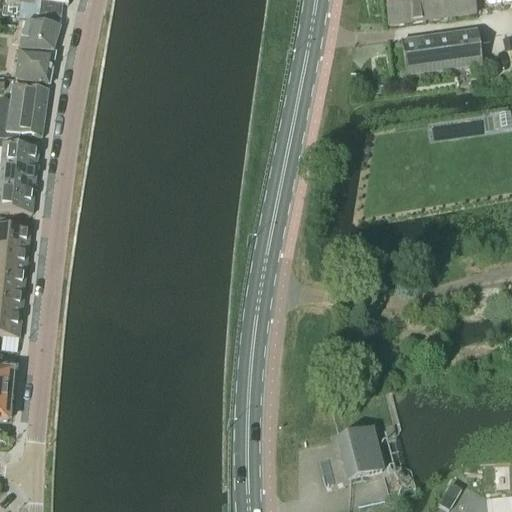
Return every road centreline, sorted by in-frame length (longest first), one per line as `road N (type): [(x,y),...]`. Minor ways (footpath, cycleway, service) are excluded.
road 1 (primary): [(247,511),(246,407),(258,291),(314,0)]
road 2 (residential): [(31,472),(47,297),(94,0)]
